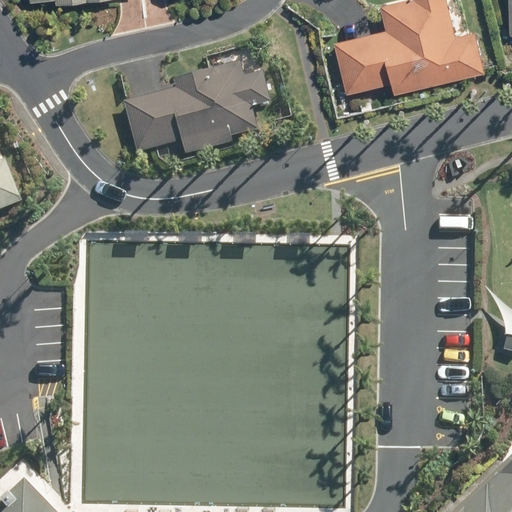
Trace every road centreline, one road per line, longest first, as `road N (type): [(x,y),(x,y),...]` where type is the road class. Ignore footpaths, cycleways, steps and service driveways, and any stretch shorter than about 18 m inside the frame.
road 1 (residential): [(99,171),(138,200),(192,193),(511,108)]
road 2 (residential): [(0,387),(11,266),(99,171)]
road 3 (residential): [(259,0),(229,21),(77,58),(37,79)]
